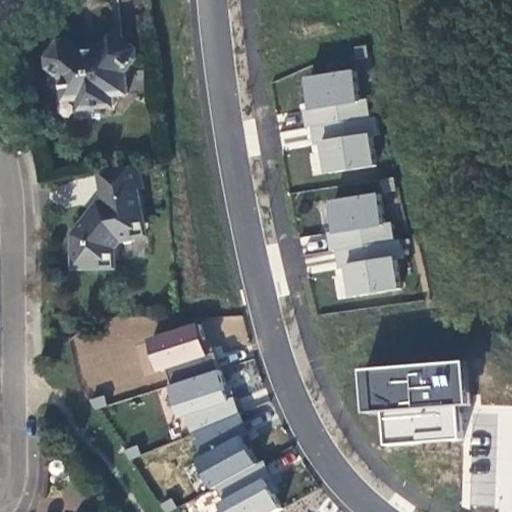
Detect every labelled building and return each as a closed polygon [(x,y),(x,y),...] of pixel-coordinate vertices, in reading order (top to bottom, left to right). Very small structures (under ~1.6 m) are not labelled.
[(115,94),(128,93),(127,72),(139,57),(137,47),(123,35),(112,36),(101,49),(85,49),(73,39),(62,39),(50,55),(51,65),(66,77),(68,98),(82,97),(83,106),(115,104),(115,94)] [(355,72),(310,77),(313,102),(321,101),(322,109),(325,108),(359,103),(355,72)] [(359,103),(325,108),(328,125),(332,124),(362,120),(359,103)] [(332,124),(335,142),(373,136),(370,119),(362,120),(332,124)] [(327,174),(377,167),(373,136),(335,142),(331,141),(332,150),(324,151),(327,174)] [(144,186),(140,164),(101,172),(107,199),(101,201),(92,211),(90,210),(79,224),(80,227),(75,234),(76,264),(103,264),(103,258),(108,251),(115,250),(114,246),(120,239),(134,236),(132,227),(136,223),(144,221),(137,188),(144,186)] [(379,195),(331,200),(333,226),(344,225),(344,232),(355,231),(384,227),(379,195)] [(147,233),(144,221),(136,223),(132,227),(134,236),(147,233)] [(384,227),(355,231),(357,245),(386,240),(384,227)] [(388,257),(386,240),(350,247),(353,262),(388,257)] [(116,265),(115,250),(108,251),(103,258),(103,264),(116,265)] [(344,271),(348,296),(392,289),(388,257),(353,262),(354,270),(344,271)] [(201,318),(149,339),(169,388),(221,367),(201,318)] [(469,363),(364,371),(368,415),(384,413),(387,447),(463,441),(460,408),(472,407),(469,363)] [(221,367),(169,388),(180,416),(186,414),(193,435),(242,414),(221,367)] [(264,464),(242,414),(193,435),(192,436),(214,487),(264,464)] [(264,464),(214,487),(223,504),(220,506),(223,511),(281,511),(286,510),(264,464)]
